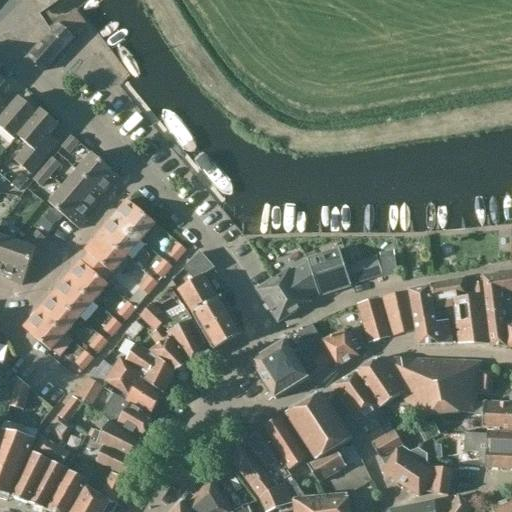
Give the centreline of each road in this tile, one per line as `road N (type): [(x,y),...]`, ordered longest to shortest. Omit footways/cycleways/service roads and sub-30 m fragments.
road 1 (residential): [(511,267),(375,290),(294,325)]
road 2 (residential): [(268,340),(229,266),(140,172)]
road 3 (residential): [(322,382),(373,353),(511,359)]
road 4 (residential): [(11,313),(140,172)]
road 5 (residential): [(140,172),(0,49)]
road 6 (residential): [(396,501),(322,382)]
road 7 (residential): [(139,511),(199,436),(214,401)]
